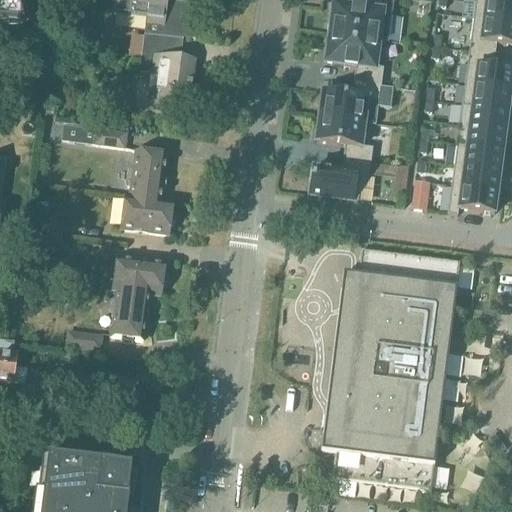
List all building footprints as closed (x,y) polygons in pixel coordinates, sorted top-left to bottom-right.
[(0,0),(0,25),(20,24),(18,0),(0,0)] [(147,20),(145,36),(176,39),(182,39),(194,41),(198,12),(166,8),(166,0),(116,0),(114,15),(147,20)] [(351,11),(334,9),(332,22),(330,22),(328,33),(330,34),(330,37),(387,44),(393,0),(390,0),(363,0),(363,9),(357,8),(357,9),(351,8),(351,11)] [(446,0),(438,0),(437,9),(445,10),(446,0)] [(511,26),(511,7),(475,2),(473,21),(511,26)] [(511,26),(473,21),(468,54),(494,58),(496,46),(511,48),(511,26)] [(182,41),(182,39),(176,39),(145,36),(140,74),(158,76),(153,108),(187,113),(194,63),(174,60),(177,41),(182,41)] [(387,45),(387,44),(330,37),(330,40),(328,39),(326,51),(328,51),(326,64),(344,67),(343,70),(349,70),(349,71),(354,72),(353,85),(380,89),(382,73),(378,73),(382,45),(387,45)] [(432,49),(440,51),(441,39),(434,38),(432,49)] [(440,51),(432,49),(430,61),(438,62),(440,51)] [(511,72),(493,70),(494,58),(468,54),(464,88),(510,94),(510,92),(511,92),(511,84),(511,81),(511,80),(511,72)] [(380,89),(353,85),(351,99),(322,95),(321,105),(319,105),(317,117),(319,117),(319,120),(368,126),(371,103),(378,104),(380,89)] [(461,108),(508,114),(510,94),(464,88),(461,108)] [(425,103),(433,104),(434,92),(426,91),(425,103)] [(433,104),(425,103),(423,115),(431,116),(433,104)] [(505,134),(508,114),(461,108),(458,128),(505,134)] [(368,127),(368,126),(319,120),(319,122),(317,122),(315,133),(317,134),(316,144),(344,148),(342,161),(370,165),(372,150),(360,149),(363,126),(368,127)] [(94,147),(96,133),(63,128),(61,143),(94,147)] [(456,148),(502,155),(505,134),(458,128),(456,148)] [(421,132),(419,143),(427,145),(429,133),(421,132)] [(124,151),(126,137),(96,133),(94,147),(124,151)] [(426,156),(427,145),(419,143),(418,155),(426,156)] [(499,175),(502,155),(456,148),(453,169),(499,175)] [(128,173),(125,181),(126,189),(131,190),(129,200),(160,204),(161,204),(167,158),(157,157),(158,154),(152,152),(145,153),(145,155),(135,154),(133,174),(128,173)] [(309,198),(357,204),(361,179),(368,180),(370,165),(342,161),(341,171),(341,175),(312,171),(312,173),(310,172),(308,184),(310,184),(309,198)] [(425,165),(417,164),(415,176),(423,177),(425,165)] [(408,170),(398,168),(396,182),(406,184),(408,170)] [(450,189),(497,195),(499,175),(453,169),(450,189)] [(427,186),(414,184),(410,212),(423,213),(427,186)] [(496,197),(497,195),(450,189),(447,217),(457,218),(458,212),(494,216),(495,208),(496,208),(497,197),(496,197)] [(124,200),(120,231),(168,238),(172,206),(161,205),(161,204),(160,204),(129,200),(124,200)] [(32,221),(30,235),(60,238),(62,225),(32,221)] [(60,238),(30,235),(28,247),(58,251),(60,238)] [(334,457),(331,482),(430,495),(459,266),(360,254),(357,279),(343,277),(320,456),(334,457)] [(111,269),(108,275),(109,283),(113,283),(112,292),(117,293),(149,297),(160,298),(164,267),(116,260),(115,269),(111,269)] [(113,303),(109,311),(110,320),(113,320),(111,339),(142,343),(149,297),(117,293),(115,303),(113,303)] [(103,337),(68,333),(66,349),(101,353),(103,337)] [(13,345),(0,343),(0,383),(11,385),(24,387),(26,370),(13,369),(14,357),(12,357),(13,345)] [(103,467),(46,459),(44,476),(49,477),(47,490),(42,489),(41,498),(39,511),(126,511),(128,499),(123,498),(126,474),(102,471),(103,467)]
